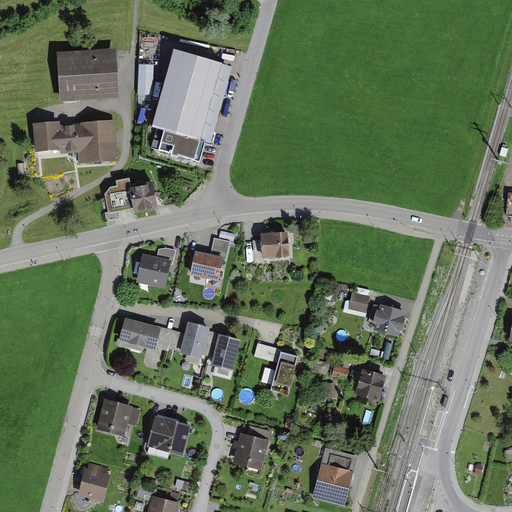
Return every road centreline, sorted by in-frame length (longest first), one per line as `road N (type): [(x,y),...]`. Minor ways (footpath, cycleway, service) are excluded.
road 1 (tertiary): [(444,225),(320,204),(263,204),(109,236)]
road 2 (track): [(137,0),(123,162),(22,226),(20,256)]
road 3 (unclassified): [(355,511),(444,225)]
road 4 (residential): [(464,511),(447,485),(444,448),(508,236)]
road 5 (residential): [(199,511),(217,420),(201,406),(86,374)]
road 6 (residential): [(49,511),(86,374)]
road 7 (residential): [(86,374),(111,275),(109,236)]
